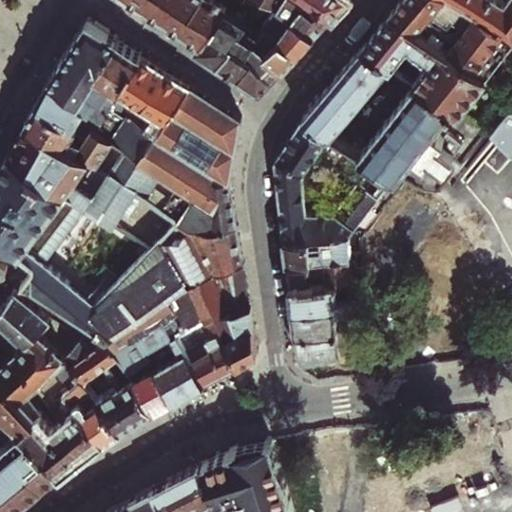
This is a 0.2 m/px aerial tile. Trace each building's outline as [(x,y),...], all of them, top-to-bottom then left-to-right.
[(0,0),(0,10),(19,22),(32,0),(0,0)] [(140,0),(165,17),(193,35),(199,39),(194,47),(210,57),(216,61),(231,41),(257,64),(271,78),(275,74),(283,65),(266,48),(280,32),(261,17),(274,0),(140,0)] [(309,36),(315,31),(274,0),(261,17),(280,32),(300,47),(309,36)] [(325,20),(331,13),(311,0),(294,0),(292,3),(287,0),(274,0),(315,31),(325,20)] [(340,3),(342,0),(311,0),(331,13),(340,3)] [(511,38),(511,32),(460,0),(399,0),(392,9),(417,26),(432,9),(449,22),(453,17),(464,26),(448,47),(487,72),(511,38)] [(511,0),(460,0),(511,32),(511,0)] [(417,26),(392,9),(380,23),(363,43),(389,61),(416,80),(454,106),(459,110),(487,72),(448,47),(417,26)] [(117,35),(88,15),(78,30),(69,44),(50,74),(81,93),(117,35)] [(292,56),(300,47),(280,32),(266,48),(283,65),(292,56)] [(111,98),(142,51),(130,43),(117,35),(81,93),(90,99),(104,108),(111,98)] [(235,74),(257,88),(263,87),(271,78),(257,64),(231,41),(216,61),(235,74)] [(389,61),(363,43),(337,73),(304,112),(330,129),(389,61)] [(154,130),(189,81),(154,59),(142,51),(111,98),(129,111),(154,130)] [(44,84),(36,99),(75,124),(90,99),(81,93),(50,74),(44,84)] [(454,106),(416,80),(361,150),(394,173),(410,153),(422,164),(420,167),(434,178),(465,140),(451,130),(445,136),(432,126),(447,108),(451,111),(454,106)] [(221,231),(239,230),(234,196),(231,179),(237,143),(242,116),(189,81),(154,130),(129,111),(111,136),(112,137),(99,156),(97,159),(94,164),(95,165),(85,179),(91,183),(89,186),(83,182),(80,185),(78,184),(71,195),(84,205),(112,224),(137,189),(170,215),(176,220),(173,224),(196,227),(221,231)] [(32,107),(25,119),(75,153),(82,143),(99,156),(112,137),(111,136),(129,111),(111,98),(104,108),(90,99),(75,124),(36,99),(32,107)] [(511,107),(495,129),(511,148),(511,107)] [(350,229),(394,173),(361,150),(330,129),(304,112),(293,129),(275,157),(286,236),(350,229)] [(18,134),(8,151),(71,195),(78,184),(71,179),(89,153),(97,159),(99,156),(82,143),(75,153),(25,119),(18,134)] [(0,162),(0,240),(8,245),(32,260),(17,283),(89,331),(107,305),(43,259),(84,205),(71,195),(8,151),(0,162)] [(176,220),(170,215),(147,249),(107,305),(89,331),(104,341),(115,354),(121,363),(146,350),(177,333),(186,329),(169,298),(182,287),(213,269),(196,227),(173,224),(176,220)] [(221,231),(196,227),(213,269),(231,311),(251,303),(248,280),(240,237),(239,230),(221,231)] [(350,229),(286,236),(288,250),(289,259),(350,254),(350,229)] [(0,268),(2,268),(4,266),(6,264),(6,261),(6,259),(5,257),(2,254),(5,250),(8,245),(0,240),(0,268)] [(350,254),(289,259),(290,271),(292,280),(350,276),(350,254)] [(222,369),(236,362),(223,336),(238,329),(231,311),(213,269),(182,287),(169,298),(186,329),(177,333),(202,380),(222,369)] [(350,276),(292,280),(293,295),(295,305),(350,300),(350,276)] [(0,315),(15,328),(27,338),(36,330),(48,317),(12,291),(0,306),(0,315)] [(350,300),(295,305),(297,319),(298,328),(351,323),(351,308),(361,306),(361,299),(350,300)] [(250,354),(259,349),(255,327),(251,303),(231,311),(238,329),(223,336),(236,362),(250,354)] [(0,315),(0,339),(3,342),(15,328),(0,315)] [(351,323),(298,328),(300,343),(302,359),(351,347),(351,323)] [(0,380),(18,400),(63,356),(36,330),(27,338),(0,366),(0,380)] [(190,387),(202,380),(177,333),(146,350),(172,397),(190,387)] [(63,356),(67,366),(95,344),(82,337),(63,356)] [(91,395),(121,429),(134,420),(150,409),(131,375),(126,368),(121,363),(115,354),(104,341),(97,345),(95,344),(67,366),(80,380),(101,365),(103,369),(111,364),(123,381),(108,391),(104,386),(91,395)] [(164,402),(172,397),(146,350),(121,363),(126,368),(131,375),(150,409),(164,402)] [(81,457),(100,443),(62,392),(76,377),(67,366),(63,356),(18,400),(38,421),(23,433),(61,472),(81,457)] [(62,392),(100,443),(111,435),(121,429),(91,395),(80,380),(76,377),(62,392)] [(0,470),(2,469),(0,468),(0,447),(4,444),(0,439),(0,434),(12,423),(23,433),(38,421),(18,400),(0,380),(0,470)] [(23,433),(12,423),(0,434),(0,439),(4,444),(44,486),(52,480),(61,472),(23,433)] [(256,440),(239,442),(222,450),(199,461),(215,511),(292,511),(266,438),(256,440)] [(37,492),(44,486),(4,444),(0,447),(0,468),(2,469),(29,498),(37,492)] [(171,475),(152,485),(166,511),(215,511),(199,461),(171,475)] [(0,470),(0,493),(15,510),(23,503),(29,498),(2,469),(0,470)] [(133,493),(105,507),(108,511),(166,511),(152,485),(133,493)] [(0,511),(12,511),(15,510),(0,493),(0,511)]
